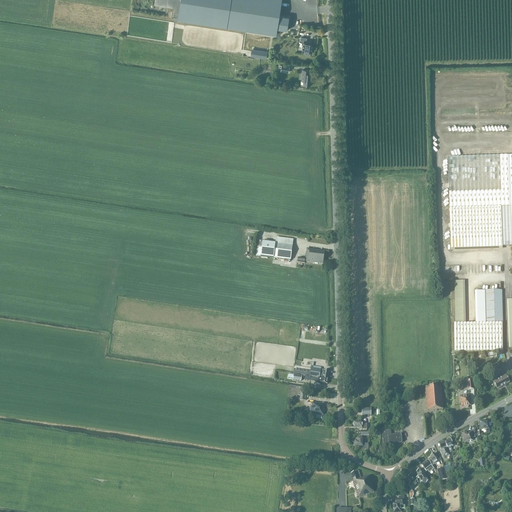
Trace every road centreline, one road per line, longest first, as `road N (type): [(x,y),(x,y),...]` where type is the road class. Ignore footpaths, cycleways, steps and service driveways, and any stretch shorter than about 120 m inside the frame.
road 1 (unclassified): [(390,475),(350,457),(341,440),(330,0)]
road 2 (tertiary): [(390,475),(511,398)]
